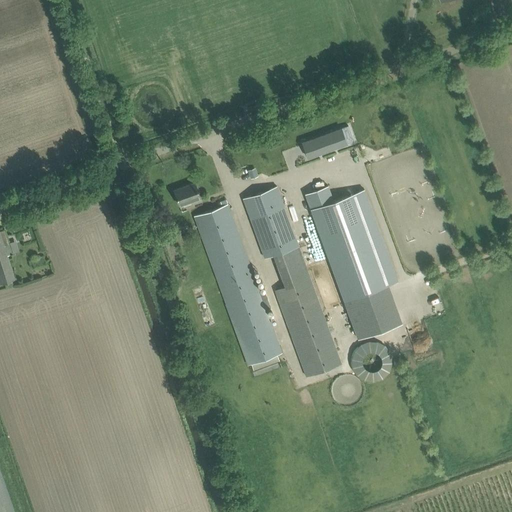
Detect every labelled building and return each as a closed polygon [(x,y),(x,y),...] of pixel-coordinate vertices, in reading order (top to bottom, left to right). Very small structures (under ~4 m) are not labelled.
[(341,128),(302,142),(307,157),(347,143),(341,128)] [(255,167),(248,169),(250,178),(258,175),(255,167)] [(200,197),(194,182),(174,189),(179,204),(200,197)] [(341,363),(277,186),(243,198),(264,257),(274,254),(285,285),(274,289),(306,376),(341,363)] [(328,186),(305,194),(343,299),(388,283),(397,280),(364,189),(333,200),(328,186)] [(260,292),(231,213),(228,204),(194,216),(231,318),(245,355),(248,364),(251,363),(277,354),(282,352),(279,343),(265,306),(260,292)] [(0,230),(0,282),(14,279),(7,255),(12,254),(5,229),(0,230)] [(31,260),(34,269),(46,265),(43,256),(31,260)] [(346,360),(368,386),(396,362),(375,336),(346,360)] [(0,511),(15,511),(0,468),(0,511)]
